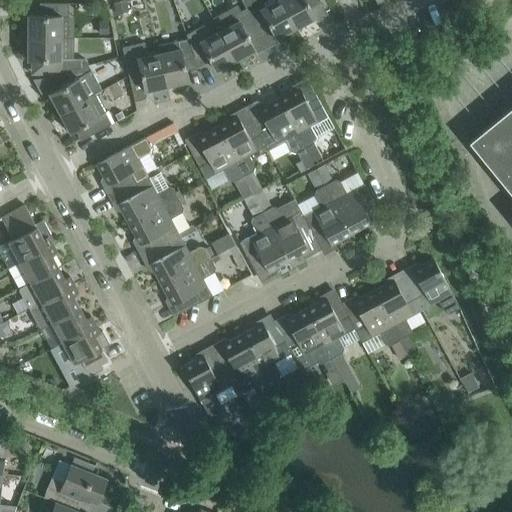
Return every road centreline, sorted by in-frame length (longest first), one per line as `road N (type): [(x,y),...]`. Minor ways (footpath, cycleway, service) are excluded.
road 1 (residential): [(154,360),(390,244),(399,230),(400,212),(322,48)]
road 2 (residential): [(322,48),(169,121),(139,121),(51,173)]
road 3 (residential): [(154,360),(51,173)]
road 4 (residential): [(0,412),(157,473)]
